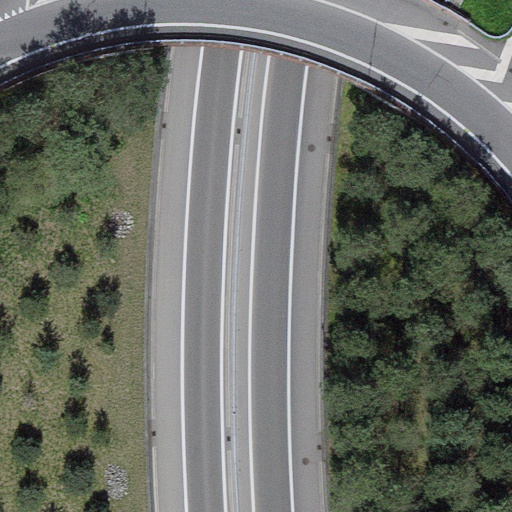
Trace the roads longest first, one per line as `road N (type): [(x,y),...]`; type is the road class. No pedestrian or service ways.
road 1 (motorway): [(274,511),(271,244),(299,0)]
road 2 (motorway): [(227,0),(204,255),(205,511)]
road 3 (motorway): [(511,136),(432,71),(373,39),(286,10),(210,0)]
road 4 (motorway): [(134,0),(0,39)]
